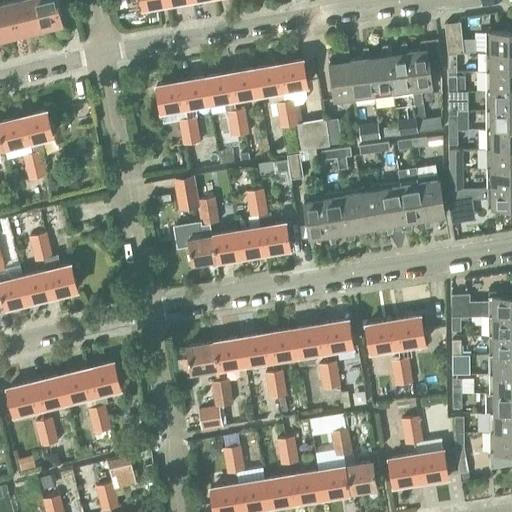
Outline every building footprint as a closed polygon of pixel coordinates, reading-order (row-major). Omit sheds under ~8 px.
[(0,39),(20,35),(11,0),(0,2),(0,39)] [(20,35),(42,29),(34,0),(11,0),(20,35)] [(34,0),(42,29),(65,24),(59,0),(34,0)] [(447,52),(474,51),(474,39),(461,39),(461,23),(443,24),(447,52)] [(487,51),(511,50),(511,29),(490,30),(490,31),(487,31),(487,51)] [(408,42),(407,42),(414,87),(414,92),(416,104),(424,103),(425,103),(423,91),(433,90),(433,84),(430,63),(442,62),(439,38),(422,40),(421,47),(409,49),(408,42)] [(389,44),(388,44),(394,89),(395,95),(414,92),(414,87),(407,42),(403,42),(402,50),(390,52),(389,44)] [(382,53),(371,55),(376,92),(377,98),(395,95),(394,89),(388,44),(384,45),(382,53)] [(376,92),(371,55),(370,55),(370,47),(365,48),(363,56),(351,57),(350,49),(349,49),(356,95),(376,92)] [(345,96),(356,95),(349,49),(345,50),(344,58),(330,60),(336,103),(346,102),(345,96)] [(487,70),(511,69),(511,50),(487,51),(487,70)] [(448,52),(448,71),(458,71),(458,52),(448,52)] [(296,111),(298,122),(304,121),(300,103),(304,103),(308,97),(306,84),(308,84),(304,59),(279,63),(284,88),(286,100),(277,102),(279,114),(296,111)] [(259,92),(284,88),(279,63),(255,67),(259,92)] [(235,96),(259,92),(255,67),(231,72),(235,96)] [(487,89),(511,88),(511,69),(487,70),(487,89)] [(231,72),(207,76),(211,100),(225,98),(227,110),(228,110),(237,109),(235,96),(231,72)] [(458,73),(449,74),(449,90),(459,90),(466,90),(466,76),(458,76),(458,73)] [(197,103),(211,100),(207,76),(182,80),(189,118),(198,117),(199,116),(197,103)] [(165,122),(180,119),(189,118),(182,80),(158,84),(162,109),(163,109),(165,122)] [(488,108),(511,107),(511,88),(487,89),(488,108)] [(459,90),(449,90),(449,105),(459,105),(459,90)] [(426,116),(424,103),(416,104),(417,117),(426,116)] [(228,110),(230,122),(248,119),(246,107),(237,109),(228,110)] [(488,128),(511,127),(511,107),(488,108),(488,128)] [(30,140),(33,152),(41,150),(46,149),(42,137),(54,134),(48,110),(24,116),(30,140)] [(282,126),(298,124),(298,122),(296,111),(279,114),(282,126)] [(450,129),(459,129),(459,114),(450,114),(450,129)] [(0,121),(0,123),(6,146),(30,140),(24,116),(0,121)] [(400,125),(399,125),(401,134),(415,132),(414,123),(403,124),(402,116),(399,116),(400,125)] [(189,118),(180,119),(182,131),(200,128),(198,117),(189,118)] [(304,121),(298,122),(298,124),(303,148),(308,148),(317,147),(331,145),(331,143),(327,119),(327,117),(304,121)] [(339,117),(327,119),(331,143),(343,142),(339,117)] [(250,132),(248,119),(230,122),(232,135),(250,132)] [(386,136),(401,134),(399,125),(384,127),(386,136)] [(511,127),(488,128),(488,147),(492,147),(511,146),(511,127)] [(202,140),(200,128),(182,131),(184,143),(202,140)] [(362,139),(377,137),(376,128),(361,130),(362,139)] [(459,129),(450,129),(450,144),(459,144),(459,129)] [(413,138),(414,147),(429,145),(428,136),(413,138)] [(400,149),(414,147),(413,138),(398,140),(400,149)] [(374,143),(375,152),(391,150),(390,141),(374,143)] [(361,154),(375,152),(374,143),(360,145),(361,154)] [(336,148),(337,157),(353,155),(352,146),(336,148)] [(511,146),(492,147),(492,166),(511,165),(511,146)] [(323,159),(337,157),(336,148),(322,150),(323,159)] [(24,154),(27,166),(44,161),(41,150),(33,152),(24,154)] [(301,152),(288,154),(289,158),(292,178),(305,176),(301,152)] [(450,167),(460,167),(459,153),(450,153),(450,167)] [(281,180),(292,178),(289,158),(277,160),(281,180)] [(44,161),(27,166),(30,179),(48,174),(44,161)] [(412,181),(400,183),(406,220),(408,230),(412,229),(414,219),(425,217),(427,227),(428,227),(420,180),(417,165),(409,167),(412,181)] [(488,166),(488,187),(511,186),(511,165),(492,166),(488,166)] [(460,167),(450,167),(451,182),(460,182),(460,167)] [(197,189),(195,174),(175,178),(177,192),(197,189)] [(420,180),(428,227),(432,226),(433,216),(446,214),(439,176),(420,180)] [(361,186),(362,190),(368,227),(370,236),(375,236),(376,226),(387,224),(381,187),(381,183),(361,186)] [(381,187),(387,224),(389,233),(394,232),(395,222),(406,220),(400,183),(381,187)] [(511,186),(488,187),(489,207),(493,206),(511,205),(511,186)] [(246,190),(248,203),(266,200),(263,187),(246,190)] [(449,199),(453,222),(465,220),(461,196),(461,187),(450,188),(449,199)] [(349,230),(351,240),(356,239),(357,229),(368,227),(362,190),(343,193),(349,230)] [(319,236),(330,234),(324,196),(324,193),(304,196),(305,200),(313,246),(317,245),(319,236)] [(330,234),(332,243),(336,242),(338,232),(349,230),(343,193),(324,196),(330,234)] [(199,198),(201,211),(218,208),(216,195),(199,198)] [(248,203),(250,217),(268,214),(266,200),(248,203)] [(203,223),(211,222),(221,221),(218,208),(201,211),(202,219),(203,223)] [(202,219),(174,224),(178,247),(189,245),(192,262),(217,258),(213,234),(211,222),(203,223),(202,219)] [(262,226),(266,251),(291,247),(287,222),(262,226)] [(242,254),(266,251),(262,226),(238,230),(242,254)] [(217,258),(242,254),(238,230),(213,234),(217,258)] [(39,233),(31,235),(34,250),(52,245),(50,237),(48,231),(39,233)] [(52,245),(34,250),(37,260),(45,258),(54,256),(52,245)] [(48,270),(54,294),(78,288),(72,264),(62,266),(59,255),(54,256),(45,258),(48,270)] [(30,300),(54,294),(48,270),(24,276),(30,300)] [(30,300),(24,276),(0,281),(6,306),(30,300)] [(489,300),(471,300),(471,293),(453,294),(453,314),(462,314),(489,314),(511,313),(511,294),(494,295),(489,295),(489,300)] [(490,333),(511,333),(511,313),(489,314),(490,333)] [(422,314),(394,319),(399,345),(427,341),(422,314)] [(453,314),(453,330),(462,330),(462,314),(453,314)] [(349,319),(322,323),(326,349),(354,345),(349,319)] [(394,319),(366,324),(371,350),(387,347),(399,345),(394,319)] [(301,365),(317,362),(315,351),(326,349),(322,323),(295,328),(299,354),(301,365)] [(272,358),(299,354),(295,328),(268,332),(272,358)] [(246,362),(272,358),(268,332),(241,337),(246,362)] [(511,333),(490,333),(489,353),(511,352),(511,333)] [(241,337),(214,341),(219,367),(246,362),(241,337)] [(454,352),(462,352),(462,339),(453,339),(454,352)] [(214,341),(187,345),(191,371),(219,367),(214,341)] [(463,369),(462,352),(454,352),(454,369),(463,369)] [(511,352),(489,353),(489,372),(511,371),(511,352)] [(401,357),(392,358),(394,371),(412,368),(410,356),(401,357)] [(88,368),(94,393),(121,386),(115,361),(88,368)] [(318,363),(320,376),(338,373),(335,361),(318,363)] [(88,368),(62,375),(68,399),(71,412),(89,407),(97,405),(94,393),(88,368)] [(284,368),(275,370),(266,371),(268,384),(286,381),(284,368)] [(414,381),(412,368),(394,371),(396,384),(414,381)] [(489,391),(494,392),(499,392),(511,391),(511,371),(489,372),(489,391)] [(340,386),(338,373),(320,376),(322,389),(340,386)] [(41,406),(68,399),(62,375),(35,381),(41,406)] [(221,379),(212,380),(214,393),(232,390),(230,377),(221,379)] [(454,391),(463,392),(463,378),(454,378),(454,391)] [(8,388),(15,413),(41,406),(35,381),(8,388)] [(288,393),(286,381),(268,384),(270,397),(288,393)] [(339,398),(358,399),(359,384),(340,384),(339,398)] [(464,386),(463,410),(481,411),(482,387),(464,386)] [(442,389),(416,390),(417,412),(444,410),(442,389)] [(232,390),(214,393),(216,405),(216,406),(225,404),(231,403),(234,402),(232,390)] [(463,407),(463,392),(454,391),(454,407),(463,407)] [(511,391),(499,392),(494,392),(489,391),(486,391),(486,410),(494,410),(511,410),(511,391)] [(89,407),(92,420),(109,415),(106,403),(97,405),(89,407)] [(216,405),(200,407),(203,428),(228,424),(225,404),(216,406),(216,405)] [(494,430),(511,430),(511,410),(494,410),(494,430)] [(402,417),(404,430),(422,427),(420,414),(402,417)] [(112,428),(109,415),(92,420),(95,432),(112,428)] [(36,420),(39,432),(57,428),(53,416),(36,420)] [(456,430),(465,430),(465,416),(456,416),(456,430)] [(329,430),(331,443),(350,439),(348,426),(329,430)] [(422,427),(404,430),(406,442),(415,441),(416,441),(424,439),(422,427)] [(39,432),(42,445),(60,440),(57,428),(39,432)] [(465,446),(465,430),(456,430),(456,447),(461,472),(470,470),(465,446)] [(511,430),(494,430),(489,430),(489,450),(491,450),(492,467),(511,464),(511,430)] [(276,438),(278,451),(297,448),(295,435),(276,438)] [(350,439),(331,443),(333,455),(352,452),(350,439)] [(417,453),(422,478),(449,474),(445,448),(428,451),(426,439),(424,439),(416,441),(417,453)] [(224,447),(226,459),(244,456),(242,444),(224,447)] [(278,451),(280,464),(299,461),(297,448),(278,451)] [(404,455),(390,457),(394,483),(422,478),(417,453),(404,455)] [(131,454),(109,460),(112,472),(134,468),(131,454)] [(226,459),(228,472),(246,469),(244,456),(226,459)] [(346,465),(351,491),(378,486),(374,460),(346,465)] [(324,495),(351,491),(346,465),(319,469),(324,495)] [(297,500),(324,495),(319,469),(292,474),(297,500)] [(270,504),(297,500),(292,474),(266,478),(270,504)] [(270,504),(266,478),(239,483),(243,509),(270,504)] [(97,485),(100,497),(117,493),(114,480),(97,485)] [(215,511),(222,511),(243,509),(239,483),(211,487),(215,511)] [(44,498),(47,510),(65,506),(62,493),(44,498)] [(100,497),(103,510),(120,505),(117,493),(100,497)]
